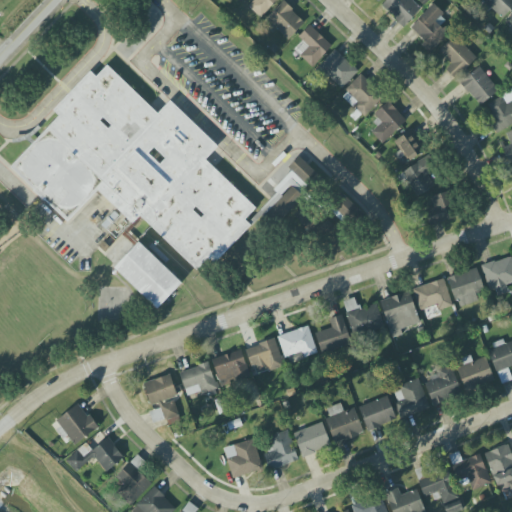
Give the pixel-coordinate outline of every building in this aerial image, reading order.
[(260,18),(276,0),(254,0),(248,6),(260,18)] [(411,0),(386,0),(381,6),(403,27),(420,9),(411,0)] [(511,0),(482,0),(501,19),(511,8),(511,0)] [(288,40),(305,22),(283,1),(266,19),(288,40)] [(410,27),(425,42),(422,46),(430,53),(447,35),(439,28),(447,19),(432,4),(410,27)] [(332,46),(311,27),(292,48),(313,67),(332,46)] [(451,65),(446,70),(454,79),(476,58),(456,36),(439,51),(451,65)] [(317,68),(341,90),(358,71),(335,50),(317,68)] [(11,167),(60,116),(53,110),(90,72),(97,78),(108,66),(157,114),(169,101),(217,147),(205,160),(256,209),(197,271),(140,216),(132,224),(98,191),(68,222),(11,167)] [(498,93),(481,67),(460,80),(477,106),(498,93)] [(364,117),(383,97),(361,75),(341,95),(364,117)] [(484,106),(499,132),(511,124),(511,100),(506,103),(502,96),(484,106)] [(406,121),(388,101),(371,116),(379,125),(371,132),(382,144),(406,121)] [(409,162),(426,150),(412,129),(395,141),(409,162)] [(511,130),(505,133),(510,145),(502,148),(509,163),(511,161),(511,130)] [(268,211),(279,222),(306,195),(302,191),(317,175),(298,156),(287,168),(292,173),(268,197),(275,204),(268,211)] [(434,188),(428,174),(432,172),(426,159),(403,170),(415,196),(434,188)] [(454,219),(447,192),(430,197),(433,208),(424,210),(428,226),(454,219)] [(157,308),(115,268),(139,243),(181,284),(157,308)] [(489,292),(495,290),(497,297),(508,293),(506,285),(511,282),(511,258),(511,256),(481,266),(489,292)] [(447,278),(458,308),(487,298),(476,268),(447,278)] [(453,307),(444,279),(412,289),(420,311),(430,308),(431,314),(453,307)] [(392,338),(403,335),(401,329),(419,323),(409,292),(380,301),(392,338)] [(359,309),(356,298),(344,301),(353,336),(384,329),(378,304),(359,309)] [(329,319),(332,328),(315,333),(321,354),(351,345),(343,315),(329,319)] [(317,354),(308,326),(278,336),(287,364),(317,354)] [(284,366),(274,339),(246,349),(255,375),(284,366)] [(221,387),(250,376),(240,350),(211,360),(221,387)] [(457,367),(464,388),(493,379),(486,358),(457,367)] [(180,371),(186,397),(216,390),(210,364),(180,371)] [(432,404),(462,393),(452,365),(428,374),(431,381),(424,383),(432,404)] [(150,406),(159,403),(164,421),(177,418),(171,398),(177,397),(170,375),(143,383),(150,406)] [(403,418),(429,409),(418,379),(392,388),(403,418)] [(396,420),(387,396),(358,407),(367,431),(396,420)] [(327,408),(330,418),(326,419),(335,444),(363,433),(354,408),(343,412),(340,403),(327,408)] [(97,431),(82,404),(57,418),(72,445),(97,431)] [(294,431),(300,456),(330,449),(324,424),(294,431)] [(269,437),(274,451),(264,455),(269,471),(298,460),(287,430),(269,437)] [(106,472),(124,458),(108,438),(89,453),(86,449),(82,452),(80,449),(66,460),(75,472),(94,457),(106,472)] [(232,478),(261,471),(254,440),(224,447),(232,478)] [(511,455),(509,445),(486,451),(497,493),(511,489),(511,455)] [(460,487),(470,484),(472,491),(490,485),(480,454),(461,461),(458,452),(449,455),(460,487)] [(124,484),(116,492),(131,506),(152,484),(129,463),(116,477),(124,484)] [(415,470),(424,498),(439,493),(445,511),(456,511),(460,511),(446,469),(428,475),(425,467),(415,470)] [(172,511),(177,508),(154,487),(131,511),(172,511)] [(425,511),(417,489),(401,495),(398,488),(385,493),(391,511),(425,511)] [(353,511),(386,511),(383,497),(352,506),(353,511)] [(195,511),(197,509),(187,502),(179,511),(195,511)]
